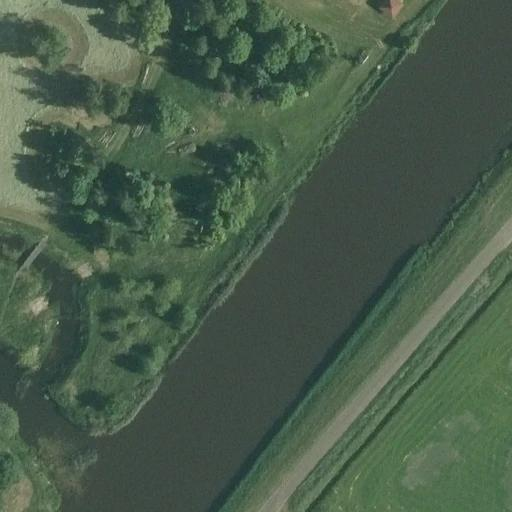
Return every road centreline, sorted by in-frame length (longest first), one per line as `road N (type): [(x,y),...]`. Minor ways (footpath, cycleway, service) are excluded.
road 1 (track): [(429,0),(193,297),(117,410)]
road 2 (residential): [(272,511),(511,233)]
